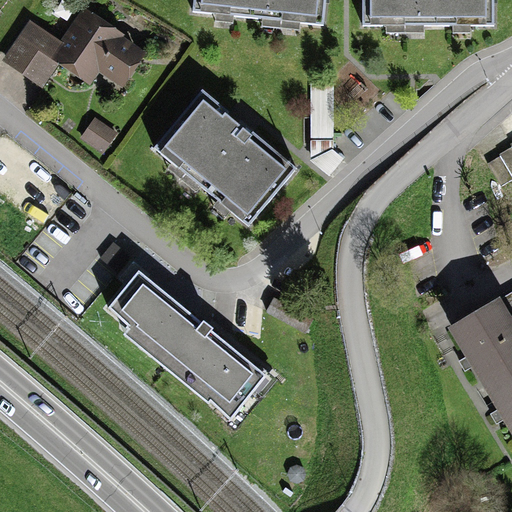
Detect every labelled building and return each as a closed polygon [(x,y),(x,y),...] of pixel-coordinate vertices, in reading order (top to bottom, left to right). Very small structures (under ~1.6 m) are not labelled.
[(193,0),(193,12),(216,15),(216,7),(234,9),(233,16),(261,19),(262,12),(301,16),(300,23),(323,25),(326,0),(193,0)] [(362,0),(363,26),(386,26),(386,19),(424,19),(424,27),(453,27),(453,19),(471,19),(471,26),(494,26),(493,0),(362,0)] [(113,34),(86,16),(65,47),(32,24),(8,60),(42,83),(59,58),(88,77),(98,63),(121,79),(138,55),(114,39),(113,34)] [(228,112),(202,90),(154,148),(172,163),(177,157),(205,181),(200,187),(218,201),(223,195),(236,206),(231,212),(249,226),(296,169),(252,132),(250,134),(226,115),(228,112)] [(115,133),(95,120),(83,138),(102,151),(115,133)] [(500,156),(488,163),(511,206),(511,142),(511,144),(511,146),(499,154),(500,156)] [(265,379),(158,289),(120,333),(228,423),(265,379)] [(511,293),(499,302),(511,324),(511,293)] [(312,320),(274,298),(266,311),(305,333),(312,320)] [(453,328),(490,392),(511,378),(511,324),(499,302),(453,328)] [(511,378),(490,392),(511,428),(511,378)]
